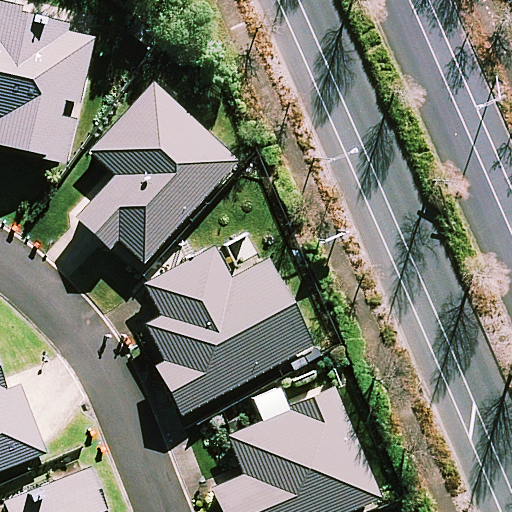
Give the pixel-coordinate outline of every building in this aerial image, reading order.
[(0,0),(0,138),(66,153),(74,114),(60,111),(64,94),(78,97),(94,19),(0,0)] [(77,212),(109,243),(117,235),(141,257),(234,157),(151,80),(89,146),(116,171),(77,212)] [(161,313),(145,321),(163,354),(154,358),(181,409),(312,340),(267,256),(232,275),(215,243),(144,281),(161,313)] [(0,464),(44,448),(17,378),(2,383),(0,377),(0,464)] [(256,417),(226,429),(243,470),(212,483),(223,511),(332,511),(377,494),(331,382),(286,401),(278,382),(247,394),(256,417)] [(104,511),(86,466),(0,499),(0,511),(104,511)]
